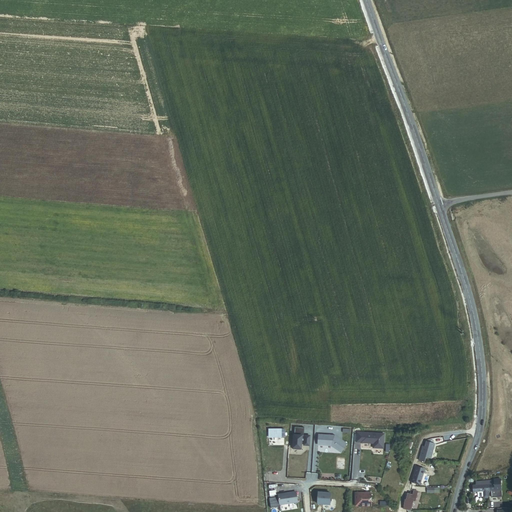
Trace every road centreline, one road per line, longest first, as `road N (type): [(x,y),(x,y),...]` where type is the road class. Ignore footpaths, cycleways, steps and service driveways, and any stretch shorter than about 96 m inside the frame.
road 1 (tertiary): [(438,204),(478,341),(478,427)]
road 2 (tertiary): [(367,0),(438,204)]
road 3 (residential): [(398,511),(421,432),(478,427)]
